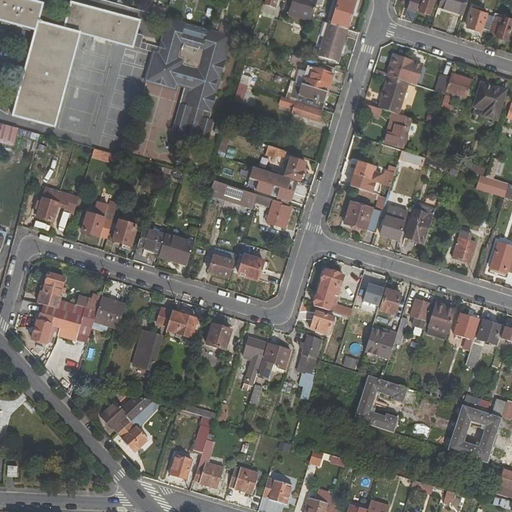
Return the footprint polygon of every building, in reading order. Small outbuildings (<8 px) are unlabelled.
[(0,0),(0,20),(36,31),(38,23),(43,5),(24,0),(0,0)] [(275,9),(277,0),(266,0),(265,6),(275,9)] [(311,22),(312,19),(316,5),(317,0),(292,0),(288,16),(311,22)] [(352,0),(338,0),(330,25),(347,30),(356,1),(352,0)] [(410,0),(407,9),(416,12),(420,0),(410,0)] [(423,0),(420,11),(430,14),(434,0),(423,0)] [(440,0),(438,6),(463,14),(467,0),(440,0)] [(133,48),(133,47),(136,35),(139,21),(72,4),(64,30),(38,23),(36,31),(13,116),(54,126),(80,34),(133,48)] [(151,13),(163,17),(166,9),(153,6),(151,13)] [(489,30),(494,16),(487,14),(487,13),(472,9),(467,26),(482,31),(483,29),(489,30)] [(494,16),(489,30),(497,33),(496,36),(508,40),(511,26),(511,19),(506,17),(505,19),(494,16)] [(136,35),(133,47),(154,53),(165,55),(168,44),(163,42),(170,19),(167,18),(159,49),(140,44),(142,37),(136,35)] [(203,117),(204,110),(211,112),(226,59),(222,58),(229,35),(228,35),(219,32),(216,32),(208,30),(205,41),(183,34),(186,23),(170,19),(163,42),(168,44),(165,55),(154,53),(147,81),(175,89),(177,83),(185,86),(189,87),(183,111),(203,117)] [(222,23),(219,32),(228,35),(231,25),(222,23)] [(338,62),(347,30),(330,25),(328,24),(319,56),(338,62)] [(226,59),(232,36),(229,35),(222,58),(226,59)] [(291,62),(298,64),(300,58),(293,56),(291,62)] [(410,84),(422,88),(427,71),(421,70),(423,66),(395,57),(388,77),(410,84)] [(254,69),(245,65),(242,73),(260,79),(261,76),(253,74),(254,69)] [(309,81),(307,86),(328,92),(333,74),(308,67),(304,79),(309,81)] [(471,81),(451,75),(450,78),(446,92),(466,98),(471,81)] [(445,95),(446,92),(450,78),(441,76),(436,92),(445,95)] [(405,101),(410,84),(388,77),(384,91),(387,92),(382,110),(392,113),(395,114),(400,115),(401,111),(413,115),(417,104),(405,101)] [(241,78),(239,84),(257,89),(258,83),(241,78)] [(258,83),(257,89),(281,97),(294,101),(297,95),(298,93),(259,81),(258,83)] [(497,119),(505,91),(482,84),(475,107),(484,110),(483,115),(497,119)] [(324,104),(325,103),(328,93),(302,85),(298,93),(297,95),(324,104)] [(204,138),(207,129),(210,119),(211,112),(204,110),(203,117),(183,111),(189,87),(185,86),(173,130),(204,138)] [(378,108),(382,110),(387,92),(384,91),(378,108)] [(295,102),(334,114),(337,107),(325,103),(324,104),(297,95),(294,101),(295,102)] [(451,106),(448,105),(450,97),(445,95),(440,111),(449,114),(451,106)] [(295,102),(294,101),(281,97),(279,105),(292,110),(292,112),(319,121),(322,113),(295,104),(295,102)] [(378,108),(364,104),(361,114),(379,119),(382,110),(378,108)] [(395,114),(392,113),(387,132),(390,132),(395,114)] [(412,119),(400,115),(395,114),(390,132),(387,132),(383,143),(403,149),(412,119)] [(224,134),(225,132),(227,123),(210,119),(207,129),(224,134)] [(0,140),(14,145),(18,129),(0,124),(0,140)] [(511,129),(503,126),(501,133),(511,136),(511,129)] [(276,159),(277,156),(279,150),(269,146),(266,156),(276,159)] [(121,157),(94,150),(92,158),(109,163),(110,161),(119,164),(121,157)] [(284,158),(286,152),(279,150),(277,156),(284,158)] [(403,162),(422,168),(425,159),(406,152),(403,162)] [(493,154),(488,171),(495,173),(500,156),(493,154)] [(285,177),(300,181),(306,164),(290,159),(285,177)] [(425,159),(422,168),(421,171),(426,172),(430,160),(425,159)] [(381,170),(358,163),(351,187),(356,189),(377,196),(379,196),(384,177),(380,175),(381,170)] [(467,170),(484,175),(486,169),(469,163),(467,170)] [(385,185),(391,187),(394,174),(388,173),(385,185)] [(477,181),(507,190),(509,185),(485,177),(479,175),(477,181)] [(214,181),(211,189),(254,203),(256,195),(214,181)] [(57,209),(74,214),(80,197),(46,187),(41,205),(38,204),(36,210),(39,211),(37,218),(53,223),(57,209)] [(376,233),(387,199),(379,196),(375,210),(373,209),(377,196),(356,189),(352,204),(351,203),(345,224),(376,233)] [(268,207),(270,200),(256,195),(254,203),(268,207)] [(415,211),(407,238),(425,244),(438,200),(426,197),(421,213),(415,211)] [(0,201),(0,224),(2,225),(5,215),(12,217),(13,211),(2,207),(3,203),(0,201)] [(278,205),(279,203),(273,201),(266,223),(285,229),(292,209),(278,205)] [(82,231),(107,239),(110,231),(113,220),(118,204),(110,202),(104,219),(87,214),(86,219),(83,218),(81,224),(84,225),(82,231)] [(381,235),(399,241),(408,214),(389,208),(381,235)] [(138,228),(113,220),(110,231),(114,232),(112,240),(132,246),(138,228)] [(165,235),(144,229),(138,248),(159,254),(165,235)] [(462,232),(453,259),(470,264),(476,243),(471,242),(473,235),(462,232)] [(158,258),(187,266),(194,244),(165,235),(159,254),(158,258)] [(490,269),(508,274),(508,272),(511,272),(511,247),(498,243),(490,269)] [(244,255),(238,275),(258,282),(264,261),(244,255)] [(230,278),(235,262),(214,256),(209,272),(230,278)] [(314,306),(348,317),(350,309),(332,303),(334,297),(337,297),(344,276),(325,271),(314,306)] [(40,292),(37,304),(43,305),(57,309),(60,301),(63,291),(65,291),(67,285),(64,284),(66,279),(49,274),(44,292),(40,292)] [(386,290),(380,311),(395,315),(401,295),(386,290)] [(79,296),(77,305),(91,310),(93,301),(79,296)] [(125,305),(102,298),(97,312),(94,322),(118,330),(125,305)] [(414,318),(412,326),(423,330),(430,304),(415,300),(410,317),(414,318)] [(91,310),(77,305),(60,301),(57,309),(55,317),(54,317),(52,326),(60,329),(59,337),(76,342),(78,334),(90,337),(94,322),(97,312),(91,310)] [(436,304),(427,332),(446,338),(455,310),(436,304)] [(55,317),(57,309),(43,305),(41,313),(54,317),(55,317)] [(156,324),(167,328),(172,312),(161,308),(156,324)] [(329,335),(335,314),(316,308),(310,329),(329,335)] [(190,338),(196,320),(172,312),(167,328),(166,330),(190,338)] [(40,313),(37,322),(52,326),(54,317),(41,313),(40,313)] [(454,336),(473,341),(480,320),(460,314),(454,336)] [(408,320),(402,318),(397,335),(394,344),(400,346),(408,320)] [(480,320),(473,341),(466,365),(476,368),(483,346),(480,345),(481,341),(496,345),(501,327),(480,320)] [(52,326),(37,322),(35,330),(33,329),(31,334),(34,335),(32,340),(46,345),(52,326)] [(213,325),(207,345),(226,350),(231,331),(213,325)] [(511,329),(504,328),(501,339),(511,342),(511,329)] [(132,366),(152,372),(163,337),(142,330),(132,366)] [(397,335),(390,332),(389,336),(381,333),(372,330),(365,353),(381,358),(382,354),(390,357),(394,344),(397,335)] [(308,336),(297,371),(305,373),(312,375),(322,341),(308,336)] [(242,356),(245,357),(244,359),(251,361),(243,383),(253,387),(266,343),(248,337),(242,356)] [(274,364),(278,366),(277,368),(284,370),(290,350),(268,344),(258,376),(269,379),(274,364)] [(437,373),(439,365),(433,363),(431,371),(437,373)] [(305,373),(304,379),(312,381),(314,375),(312,375),(305,373)] [(408,389),(406,389),(382,381),(368,376),(354,420),(393,433),(398,418),(386,414),(385,417),(370,412),(377,392),(392,397),(391,400),(403,403),(408,389)] [(427,377),(423,390),(431,392),(435,379),(427,377)] [(313,381),(312,381),(304,379),(301,378),(299,385),(303,387),(300,398),(308,401),(313,381)] [(149,384),(139,381),(135,396),(144,399),(149,384)] [(249,402),(257,404),(263,388),(255,385),(249,402)] [(446,392),(432,388),(430,396),(443,400),(446,392)] [(465,401),(479,406),(482,398),(468,393),(465,401)] [(108,421),(106,422),(116,433),(152,402),(145,400),(144,399),(135,396),(134,396),(120,409),(115,403),(102,414),(108,421)] [(152,402),(116,433),(128,446),(131,446),(136,451),(148,440),(138,430),(161,404),(152,402)] [(226,406),(221,404),(218,415),(216,421),(227,425),(230,416),(227,416),(228,413),(225,412),(226,406)] [(185,412),(203,417),(212,420),(216,421),(218,415),(187,405),(185,412)] [(478,411),(462,406),(447,450),(487,463),(502,418),(478,411)] [(208,434),(212,420),(203,417),(192,453),(201,456),(208,434)] [(208,434),(201,456),(193,482),(198,483),(198,484),(217,490),(223,468),(207,463),(213,443),(212,442),(214,436),(208,434)] [(339,435),(332,456),(344,460),(346,453),(350,439),(339,435)] [(312,449),(307,462),(318,466),(323,453),(312,449)] [(346,453),(344,460),(347,461),(353,463),(355,456),(346,453)] [(177,477),(186,480),(192,460),(176,456),(170,473),(177,475),(177,477)] [(452,471),(458,473),(463,459),(456,456),(452,471)] [(468,465),(477,468),(479,461),(470,458),(468,465)] [(8,477),(17,477),(18,467),(8,466),(8,477)] [(258,474),(234,467),(228,487),(252,494),(258,474)] [(498,485),(503,471),(496,468),(491,483),(498,485)] [(503,471),(498,485),(498,487),(511,491),(511,471),(504,469),(503,471)] [(268,479),(263,497),(279,502),(280,500),(287,502),(292,486),(268,479)] [(407,479),(405,487),(412,489),(414,481),(407,479)] [(414,481),(412,489),(428,494),(430,486),(414,481)] [(449,505),(453,493),(447,491),(443,503),(449,505)] [(305,511),(330,511),(333,505),(335,498),(328,496),(326,504),(309,498),(305,511)] [(511,501),(498,498),(496,506),(511,510),(511,505),(511,501)]
